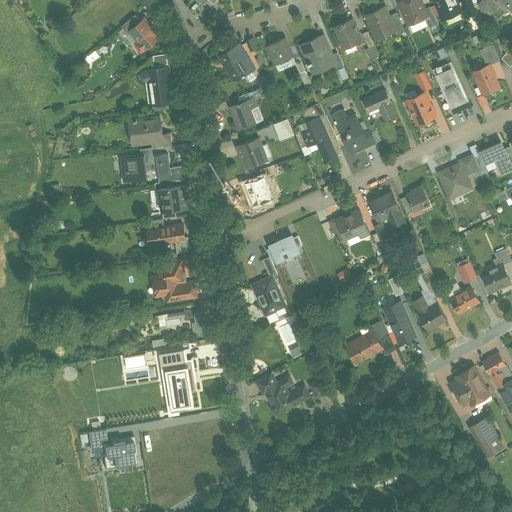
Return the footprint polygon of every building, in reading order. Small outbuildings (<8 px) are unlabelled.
[(420,0),(404,0),(400,2),(410,25),(425,18),(428,17),(425,9),(420,0)] [(435,0),(444,19),(462,11),(457,0),(435,0)] [(471,0),(466,0),(464,1),(470,16),(477,13),(471,0)] [(492,8),(484,0),(483,0),(482,0),(479,4),(484,16),(492,8)] [(511,0),(483,0),(484,0),(492,8),(499,15),(508,6),(511,9),(511,0)] [(432,6),(425,9),(428,17),(425,18),(430,28),(440,24),(432,6)] [(385,8),(367,16),(376,36),(384,32),(384,34),(394,30),(395,32),(396,31),(389,16),(385,8)] [(398,13),(389,16),(396,31),(395,32),(397,36),(406,32),(398,13)] [(136,14),(122,25),(128,33),(132,30),(131,30),(142,21),(136,14)] [(161,36),(146,18),(142,21),(131,30),(132,30),(140,41),(137,44),(137,45),(142,51),(143,51),(161,36)] [(354,19),(336,26),(345,48),(364,40),(360,31),(359,31),(354,19)] [(376,45),(370,31),(363,34),(370,48),(376,45)] [(324,34),(302,44),(310,63),(308,64),(309,66),(311,65),(315,74),(336,64),(333,55),(329,48),(330,47),(324,34)] [(254,37),(248,40),(252,50),(258,48),(254,37)] [(286,38),(269,46),(277,63),(294,56),(286,38)] [(240,43),(221,55),(221,56),(222,55),(227,63),(228,62),(234,71),(233,72),(235,71),(239,77),(236,79),(236,80),(245,74),(246,75),(256,68),(255,68),(240,44),(241,44),(240,43)] [(492,44),(483,49),(490,65),(486,55),(495,51),(492,44)] [(97,47),(83,58),(87,63),(101,53),(97,47)] [(345,66),(339,53),(333,55),(336,64),(338,69),(345,66)] [(167,54),(154,56),(155,66),(168,64),(167,54)] [(301,56),(295,59),(301,73),(307,70),(301,56)] [(469,102),(452,62),(435,70),(452,109),(469,102)] [(490,65),(475,72),(485,94),(500,87),(490,65)] [(169,67),(148,70),(146,71),(144,71),(142,73),(141,75),(141,77),(142,79),(143,80),(145,81),(147,82),(149,81),(153,103),(158,103),(169,102),(174,101),(169,67)] [(426,70),(417,74),(424,90),(433,86),(426,70)] [(388,72),(380,76),(385,87),(393,83),(388,72)] [(268,85),(253,91),(255,98),(270,92),(268,85)] [(398,114),(387,89),(364,99),(369,111),(380,107),(385,119),(398,114)] [(426,92),(418,95),(416,100),(410,103),(419,123),(436,116),(426,92)] [(253,98),(232,105),(241,128),(256,122),(251,108),(256,107),(253,98)] [(169,102),(158,103),(153,103),(154,111),(170,109),(169,102)] [(321,102),(304,110),(310,123),(322,118),(327,116),(321,102)] [(365,131),(357,114),(350,118),(346,109),(333,115),(338,126),(348,129),(350,133),(349,134),(348,134),(348,135),(348,136),(349,137),(350,138),(345,140),(351,154),(377,143),(371,129),(365,131)] [(162,116),(138,120),(138,119),(135,119),(135,120),(131,121),(131,122),(132,122),(134,142),(133,142),(134,143),(154,140),(164,139),(163,133),(161,117),(162,117),(162,116)] [(322,118),(310,123),(311,126),(303,130),(310,145),(311,145),(309,141),(317,138),(326,159),(338,154),(322,118)] [(275,123),(260,129),(263,136),(278,130),(275,123)] [(171,132),(163,133),(164,139),(154,140),(155,147),(173,144),(171,132)] [(260,136),(239,144),(248,167),(269,158),(260,136)] [(506,149),(502,141),(480,151),(482,155),(485,163),(486,162),(489,170),(499,166),(502,174),(511,169),(511,148),(511,147),(506,149)] [(142,154),(121,157),(125,181),(149,178),(148,169),(159,168),(160,176),(172,175),(171,167),(169,153),(154,155),(152,147),(141,149),(142,154)] [(475,158),(473,154),(467,157),(473,171),(480,169),(475,158)] [(485,163),(482,155),(475,158),(480,169),(473,171),(476,177),(489,171),(489,170),(486,162),(485,163)] [(473,171),(467,157),(460,160),(461,163),(462,162),(467,174),(473,171)] [(461,163),(439,172),(450,198),(473,188),(467,174),(462,162),(461,163)] [(270,165),(255,171),(257,178),(265,175),(265,176),(273,173),(270,165)] [(184,166),(171,167),(172,175),(160,176),(161,182),(172,181),(186,179),(184,166)] [(257,178),(246,182),(255,205),(274,198),(272,198),(267,183),(268,182),(265,176),(265,175),(257,178)] [(161,182),(156,183),(157,190),(160,189),(172,187),(172,181),(161,182)] [(423,185),(412,190),(413,192),(408,194),(408,195),(415,210),(425,205),(424,202),(430,200),(423,185)] [(187,189),(176,190),(176,187),(172,187),(160,189),(162,203),(168,202),(169,210),(176,209),(188,208),(187,200),(189,200),(187,189)] [(393,190),(371,200),(380,220),(389,216),(393,225),(406,220),(393,190)] [(498,200),(506,198),(503,191),(496,193),(498,200)] [(408,195),(401,198),(408,213),(415,210),(408,195)] [(483,199),(477,201),(485,220),(491,218),(483,199)] [(360,209),(347,215),(347,214),(339,218),(338,218),(343,230),(340,231),(344,238),(346,238),(348,241),(349,240),(347,236),(360,231),(362,235),(371,231),(360,208),(360,209)] [(176,209),(169,210),(163,210),(164,218),(177,216),(176,209)] [(338,217),(329,221),(335,233),(340,231),(343,230),(338,218),(339,218),(338,217)] [(164,218),(152,220),(153,228),(165,226),(164,218)] [(382,222),(375,225),(378,232),(382,242),(389,238),(382,222)] [(153,228),(150,229),(153,244),(176,241),(186,239),(186,237),(184,224),(165,226),(153,228)] [(360,231),(347,236),(349,240),(351,244),(363,238),(362,235),(360,231)] [(378,232),(371,235),(378,250),(385,247),(382,242),(378,232)] [(299,235),(293,238),(298,248),(303,246),(299,235)] [(186,239),(176,241),(178,252),(191,250),(189,236),(186,237),(186,239)] [(286,237),(278,241),(278,242),(272,245),(273,247),(278,257),(279,259),(285,256),(286,259),(294,256),(292,253),(299,250),(298,248),(293,238),(292,236),(286,238),(286,237)] [(273,247),(268,249),(272,260),(278,257),(273,247)] [(507,248),(495,253),(498,258),(502,256),(505,263),(506,263),(511,260),(511,259),(511,258),(507,248)] [(271,256),(264,259),(270,273),(277,270),(271,256)] [(182,260),(160,263),(160,264),(161,264),(163,276),(155,277),(156,287),(162,286),(163,293),(170,292),(171,296),(174,295),(175,298),(183,297),(181,284),(186,283),(182,260)] [(471,261),(465,263),(464,260),(458,263),(460,266),(459,266),(466,282),(478,277),(471,261)] [(505,263),(491,269),(492,273),(485,276),(491,291),(511,282),(504,264),(506,263),(505,263)] [(443,292),(432,268),(426,271),(422,273),(438,302),(435,296),(443,292)] [(348,271),(337,276),(341,283),(351,277),(348,271)] [(394,276),(387,279),(394,295),(401,292),(394,276)] [(273,277),(255,285),(263,301),(261,302),(267,315),(277,310),(277,309),(278,308),(276,305),(284,302),(273,277)] [(186,283),(181,284),(183,297),(197,295),(195,282),(186,283)] [(472,286),(463,291),(462,289),(451,296),(460,312),(480,300),(472,286)] [(409,303),(404,291),(397,294),(402,306),(409,303)] [(423,295),(415,300),(421,311),(419,312),(429,330),(448,319),(438,301),(438,302),(427,308),(424,303),(427,301),(423,295)] [(406,310),(390,318),(400,342),(417,334),(406,310)] [(156,315),(158,327),(179,323),(178,318),(184,317),(183,311),(156,315)] [(193,323),(195,336),(209,334),(205,311),(194,313),(196,322),(193,323)] [(374,330),(362,337),(361,337),(348,344),(349,345),(348,347),(350,351),(352,351),(357,360),(365,355),(367,356),(376,351),(376,350),(381,347),(383,347),(377,336),(374,330)] [(389,330),(377,336),(383,347),(386,352),(396,346),(389,330)] [(152,347),(164,345),(163,338),(150,340),(152,347)] [(288,349),(291,356),(305,352),(302,344),(288,349)] [(186,349),(160,353),(170,415),(180,413),(180,410),(188,409),(187,406),(196,405),(193,391),(197,390),(196,381),(197,381),(194,359),(188,360),(186,349)] [(500,352),(483,361),(490,373),(491,373),(507,364),(500,352)] [(123,368),(143,366),(142,355),(122,356),(123,368)] [(511,372),(507,364),(491,373),(498,387),(499,387),(511,409),(511,372)] [(475,366),(457,376),(459,379),(452,382),(464,404),(471,401),(472,404),(482,398),(479,393),(487,388),(475,366)] [(272,372),(258,380),(264,392),(267,390),(278,384),(278,383),(272,372)] [(278,384),(267,390),(274,403),(273,405),(273,407),(274,409),(276,411),(278,411),(286,406),(287,408),(311,395),(305,385),(290,394),(283,380),(278,383),(278,384)] [(320,380),(312,384),(318,395),(326,391),(320,380)] [(505,447),(488,417),(476,424),(493,454),(505,447)] [(108,442),(108,439),(106,428),(88,431),(91,448),(103,446),(103,443),(108,442)] [(135,435),(108,439),(108,442),(103,443),(103,446),(107,468),(137,463),(136,454),(137,454),(135,435)]
